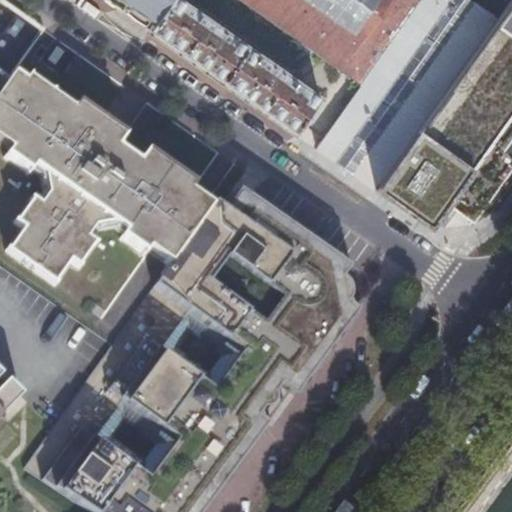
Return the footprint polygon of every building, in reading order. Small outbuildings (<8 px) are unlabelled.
[(104,0),(108,2),(118,10),(122,5),(152,25),(165,6),(169,0),(104,0)] [(320,99),(179,0),(169,0),(165,6),(152,25),(148,30),(197,65),(257,108),(295,134),(307,116),(320,99)] [(239,0),(360,85),(328,130),(315,148),(332,160),(372,188),(495,16),(472,0),(239,0)] [(511,0),(506,0),(495,16),(372,188),(383,196),(398,206),(425,226),(425,225),(437,209),(425,201),(432,192),(443,200),(449,191),(463,201),(477,211),(511,162),(511,0)] [(122,5),(118,10),(127,16),(141,26),(148,30),(152,25),(122,5)] [(38,59),(44,50),(38,46),(31,55),(38,59)] [(62,52),(55,47),(46,59),(52,65),(62,52)] [(167,266),(209,207),(190,193),(193,189),(144,155),(136,165),(114,150),(121,139),(113,133),(75,106),(72,111),(26,79),(23,83),(10,74),(4,82),(0,87),(0,141),(9,148),(5,154),(29,172),(33,166),(45,175),(49,194),(41,205),(34,200),(17,224),(25,230),(8,253),(53,285),(70,263),(77,268),(95,245),(87,240),(96,228),(114,225),(124,233),(121,239),(145,257),(149,252),(167,266)] [(449,191),(443,200),(471,220),(477,211),(463,201),(449,191)] [(215,211),(209,207),(167,266),(112,344),(113,345),(24,469),(88,511),(200,511),(267,426),(255,416),(269,397),(286,374),(299,383),(347,319),(336,310),(341,303),(342,297),(340,293),(332,287),(340,276),(290,239),(233,197),(213,223),(212,222),(209,220),(215,211)] [(90,310),(101,317),(106,311),(95,303),(90,310)] [(0,511),(0,413),(19,394),(4,380),(0,384),(0,511)]
